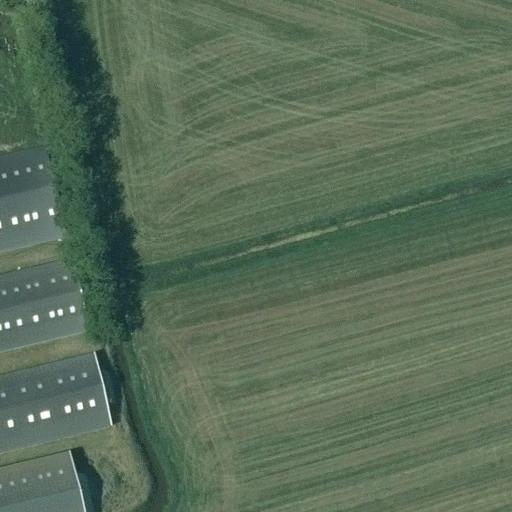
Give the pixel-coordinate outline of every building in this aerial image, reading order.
[(44,151),(0,161),(0,254),(65,239),(44,151)] [(0,279),(0,355),(88,334),(70,262),(0,279)] [(0,380),(0,454),(110,428),(94,358),(0,380)] [(0,511),(80,511),(68,459),(0,475),(0,511)] [(80,472),(92,511),(97,509),(86,470),(80,472)]
